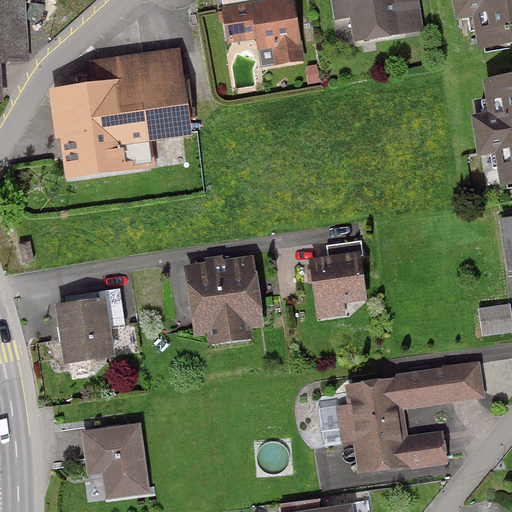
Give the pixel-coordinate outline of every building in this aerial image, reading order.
[(19,0),(0,0),(0,59),(24,58),(19,0)] [(421,31),(416,0),(349,0),(356,41),(421,31)] [(511,44),(511,0),(456,0),(459,19),(477,16),(482,49),(511,44)] [(290,2),(224,13),(229,40),(259,35),(264,65),(300,58),(290,2)] [(170,59),(96,69),(100,93),(60,99),(71,175),(135,166),(131,140),(180,133),(170,59)] [(511,184),(511,82),(489,86),(494,120),(476,123),(481,154),(500,151),(505,186),(511,184)] [(362,299),(356,260),(313,267),(320,306),(362,299)] [(256,316),(248,265),(192,273),(200,329),(213,327),(215,341),(244,337),(241,319),(256,316)] [(478,309),(481,339),(511,334),(511,306),(511,305),(478,309)] [(101,306),(58,313),(66,363),(108,357),(101,306)] [(480,397),(476,368),(348,388),(362,476),(444,463),(440,436),(404,442),(399,410),(480,397)] [(137,430),(84,437),(89,474),(106,472),(109,497),(145,492),(137,430)]
